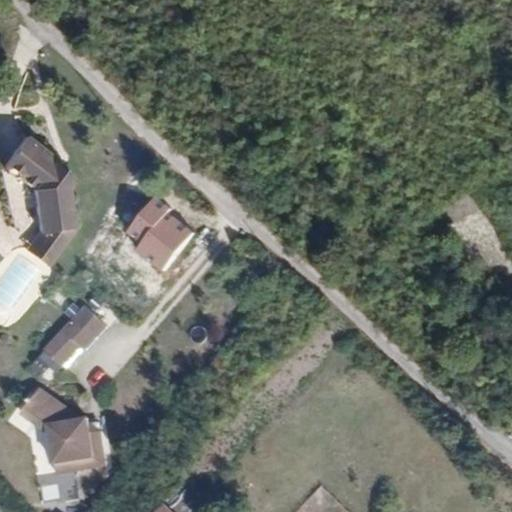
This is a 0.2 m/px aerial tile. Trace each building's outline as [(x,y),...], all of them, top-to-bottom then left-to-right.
[(34,231),(40,231),(69,229),(65,185),(70,180),(58,169),(56,172),(50,167),(56,159),(26,135),(1,163),(29,185),(34,231)] [(27,250),(29,252),(43,265),(46,267),(75,232),(69,229),(40,231),(27,250)] [(69,314),(68,316),(48,338),(67,355),(71,359),(92,336),(69,314)] [(48,338),(34,353),(27,361),(45,379),(67,355),(48,338)] [(53,477),(102,463),(92,431),(82,433),(78,419),(73,421),(29,396),(13,425),(42,440),(53,477)]
